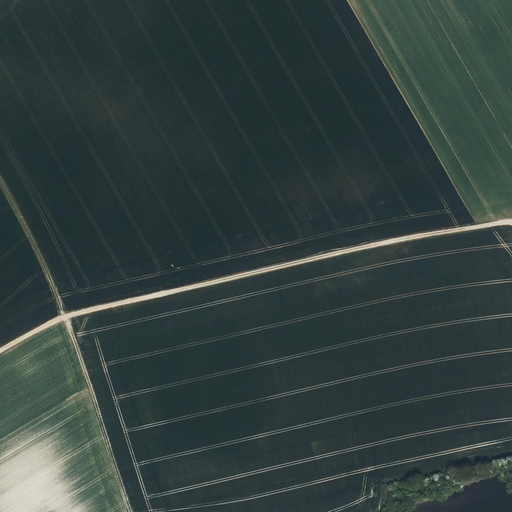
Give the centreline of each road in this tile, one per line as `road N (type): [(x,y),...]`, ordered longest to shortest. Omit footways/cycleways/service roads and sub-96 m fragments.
road 1 (track): [(511,220),(403,237),(66,315),(0,176)]
road 2 (track): [(66,315),(130,511)]
